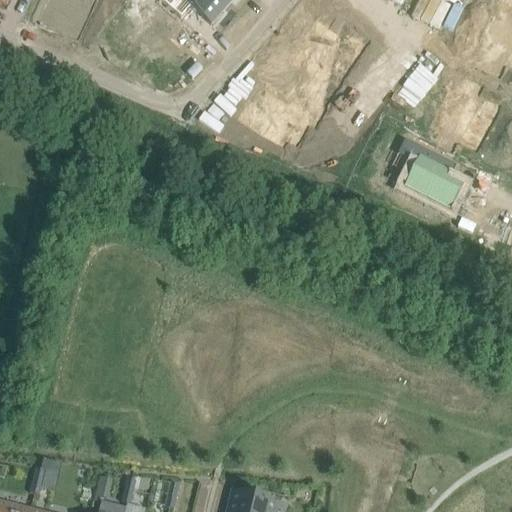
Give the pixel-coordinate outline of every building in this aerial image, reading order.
[(64,0),(51,30),(82,44),(101,0),(64,0)] [(144,0),(140,0),(130,12),(145,25),(133,39),(142,46),(136,54),(163,78),(182,55),(171,45),(181,34),(182,34),(183,33),(144,0)] [(158,0),(181,20),(190,10),(210,27),(225,10),(213,0),(158,0)] [(213,0),(225,10),(233,0),(213,0)] [(441,0),(441,2),(452,8),(456,0),(441,0)] [(510,14),(501,33),(511,38),(511,0),(506,0),(502,10),(510,14)] [(319,26),(307,45),(339,65),(350,47),(358,52),(367,38),(345,24),(337,37),(319,26)] [(482,47),(475,62),(498,74),(505,61),(511,64),(511,38),(501,33),(491,52),(482,47)] [(307,45),(295,64),(313,75),(305,87),(327,101),(336,87),(328,82),(339,65),(307,45)] [(468,83),(454,112),(487,129),(497,109),(476,98),(480,89),(468,83)] [(262,90),(243,119),(262,131),(267,124),(289,138),(302,117),(309,122),(318,108),(296,94),(289,107),(262,90)] [(454,112),(439,141),(451,147),(455,138),(476,149),(487,129),(454,112)] [(405,143),(398,157),(415,166),(403,190),(450,214),(462,190),(445,181),(449,173),(430,164),(434,157),(405,143)] [(36,472),(33,483),(41,485),(44,474),(36,472)] [(127,481),(124,493),(132,495),(135,483),(127,481)] [(33,483),(30,495),(38,497),(41,485),(33,483)] [(171,486),(168,498),(176,500),(179,488),(171,486)] [(124,493),(121,505),(130,507),(132,495),(124,493)] [(231,493),(226,511),(276,511),(278,505),(231,493)] [(168,498),(165,510),(173,511),(176,500),(168,498)]
